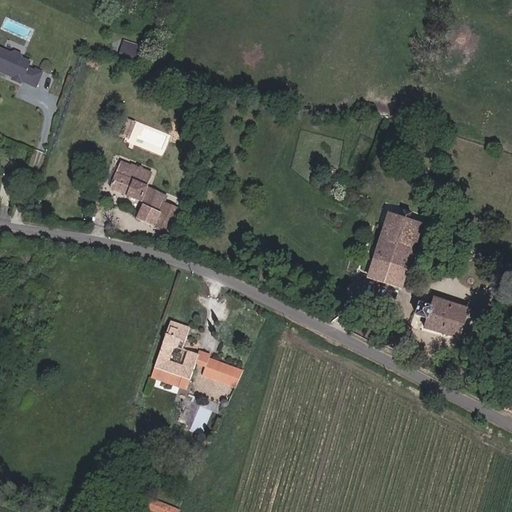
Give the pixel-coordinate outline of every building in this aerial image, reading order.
[(125,39),(120,55),(135,60),(140,44),(125,39)] [(0,69),(3,70),(4,69),(7,70),(8,72),(14,74),(13,76),(23,79),(23,76),(38,81),(43,65),(35,63),(35,66),(27,63),(29,56),(21,54),(19,50),(13,48),(9,50),(0,47),(0,69)] [(131,126),(124,123),(120,133),(127,137),(131,126)] [(131,164),(130,167),(117,164),(108,189),(143,203),(136,219),(163,232),(174,209),(162,202),(165,195),(145,187),(151,172),(131,164)] [(396,289),(417,225),(411,223),(412,218),(408,217),(408,214),(401,211),(400,214),(388,210),(365,278),(396,289)] [(422,320),(419,329),(456,341),(465,312),(430,301),(427,309),(416,305),(412,317),(422,320)] [(196,362),(199,354),(186,348),(182,362),(168,358),(172,343),(180,346),(187,326),(169,320),(151,375),(162,379),(161,381),(175,386),(176,382),(187,385),(196,362)] [(205,357),(199,354),(196,362),(202,364),(205,357)] [(241,369),(205,357),(202,364),(200,372),(234,385),(241,369)] [(511,402),(496,395),(491,405),(511,415),(511,402)] [(168,511),(170,511),(173,505),(153,497),(151,504),(168,511)]
